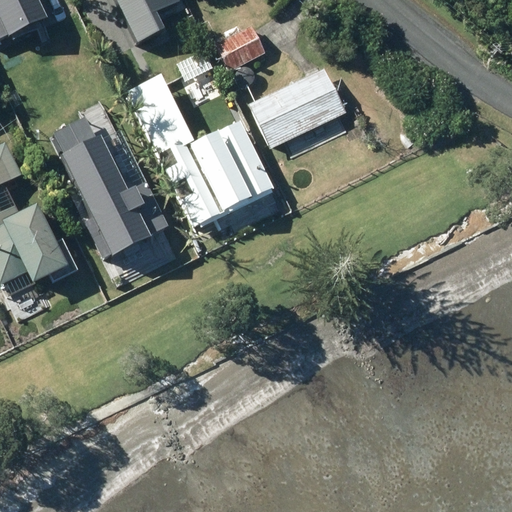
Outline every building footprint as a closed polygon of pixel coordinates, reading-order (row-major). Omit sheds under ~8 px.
[(27,0),(0,0),(0,44),(40,25),(27,0)] [(168,0),(119,0),(134,27),(172,7),(168,0)] [(511,0),(500,0),(507,31),(511,29),(511,0)] [(242,29),(205,49),(220,77),(257,57),(242,29)] [(313,73),(239,110),(261,155),(336,118),(313,73)] [(129,111),(125,113),(180,225),(191,219),(195,226),(266,191),(242,141),(194,165),(161,97),(154,100),(148,87),(123,99),(129,111)] [(52,123),(31,134),(41,154),(62,143),(52,123)] [(40,157),(97,268),(152,240),(111,159),(109,160),(94,130),(40,157)] [(0,299),(49,275),(18,212),(6,218),(0,205),(0,186),(12,180),(0,156),(0,299)]
